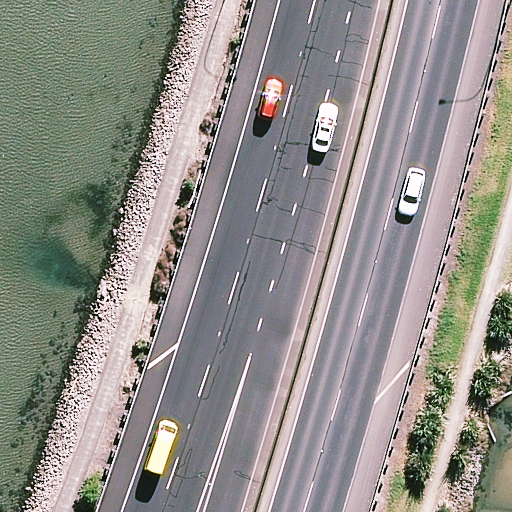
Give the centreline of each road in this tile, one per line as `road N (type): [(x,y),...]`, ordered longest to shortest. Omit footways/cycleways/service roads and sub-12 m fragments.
road 1 (trunk): [(158,511),(317,0)]
road 2 (trunk): [(437,0),(414,110),(299,511)]
road 3 (trunk): [(212,511),(257,349),(317,0)]
